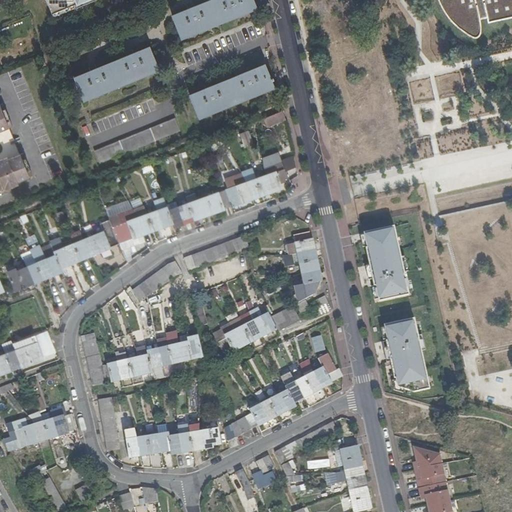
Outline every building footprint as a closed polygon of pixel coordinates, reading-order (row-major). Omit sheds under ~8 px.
[(0,0),(0,27),(32,14),(39,52),(144,8),(140,0),(0,0)] [(254,0),(210,0),(173,15),(181,37),(257,7),(254,0)] [(511,0),(437,0),(438,0),(445,14),(452,22),(459,30),(471,38),(473,38),(474,39),(475,39),(476,39),(477,38),(478,37),(479,36),(480,34),(480,32),(480,26),(480,19),(486,18),(488,23),(511,18),(511,0)] [(74,77),(83,99),(159,69),(150,46),(74,77)] [(190,96),(200,117),(275,87),(265,65),(190,96)] [(0,189),(7,187),(8,190),(20,185),(19,181),(37,174),(28,151),(25,152),(22,146),(20,147),(14,132),(16,131),(14,125),(16,124),(7,101),(0,103),(0,189)] [(285,120),(283,111),(263,119),(266,127),(285,120)] [(176,119),(95,151),(100,164),(182,132),(176,119)] [(249,131),(240,134),(245,148),(253,145),(249,131)] [(279,157),(263,164),(263,168),(281,161),(279,157)] [(281,161),(263,168),(265,175),(271,192),(281,188),(279,181),(287,178),(281,161)] [(252,199),(262,195),(256,179),(254,175),(245,178),(252,199)] [(262,195),(271,192),(265,175),(256,179),(262,195)] [(244,177),(223,185),(225,190),(231,207),(252,199),(245,178),(244,177)] [(225,190),(197,201),(203,217),(231,207),(225,190)] [(197,201),(188,204),(193,221),(203,217),(197,201)] [(188,204),(178,207),(183,224),(193,221),(188,204)] [(137,213),(138,217),(144,234),(154,231),(148,213),(145,206),(135,210),(137,213)] [(173,224),(168,211),(166,206),(158,210),(164,227),(173,224)] [(168,211),(173,224),(174,227),(183,224),(178,207),(168,211)] [(144,234),(138,217),(137,213),(135,210),(135,209),(134,209),(117,216),(126,238),(133,235),(134,238),(144,234)] [(158,210),(148,213),(154,231),(164,227),(158,210)] [(62,228),(69,226),(66,213),(58,214),(62,228)] [(103,233),(83,241),(90,257),(120,245),(111,221),(100,225),(103,233)] [(394,227),(364,233),(364,235),(367,247),(367,248),(365,248),(369,265),(372,279),(374,286),(375,286),(375,287),(378,299),(379,302),(409,295),(404,273),(401,257),(394,227)] [(288,253),(289,255),(297,254),(315,250),(313,241),(311,231),(293,235),(295,243),(286,245),(287,246),(288,253)] [(71,236),(74,244),(80,260),(90,257),(83,241),(81,233),(71,236)] [(36,234),(27,238),(30,245),(38,241),(36,234)] [(246,236),(239,239),(243,251),(250,249),(246,236)] [(235,254),(243,251),(239,239),(231,241),(235,254)] [(71,241),(63,244),(65,248),(71,264),(80,260),(74,244),(72,245),(71,241)] [(229,256),(235,254),(231,241),(224,244),(229,256)] [(222,259),(229,256),(224,244),(218,246),(222,259)] [(216,261),(222,259),(218,246),(211,248),(216,261)] [(44,279),(53,275),(46,259),(41,247),(32,251),(37,263),(43,276),(44,279)] [(65,248),(56,252),(57,255),(61,268),(71,264),(65,248)] [(209,263),(216,261),(211,248),(205,251),(209,263)] [(316,256),(315,250),(297,254),(300,264),(317,260),(316,256)] [(26,261),(28,267),(34,283),(44,279),(43,276),(37,263),(32,251),(22,254),(23,256),(26,261)] [(202,266),(209,263),(205,251),(198,253),(202,266)] [(196,268),(202,266),(198,253),(191,256),(196,268)] [(63,271),(61,268),(57,255),(46,259),(53,275),(63,271)] [(189,271),(196,268),(191,256),(184,258),(189,271)] [(318,266),(317,260),(300,264),(302,274),(319,270),(318,266)] [(168,264),(176,275),(183,273),(175,262),(168,264)] [(170,279),(176,275),(168,264),(162,268),(170,279)] [(24,287),(34,283),(28,267),(17,271),(17,269),(8,272),(15,290),(24,287)] [(164,284),(170,279),(162,268),(156,273),(164,284)] [(321,277),(319,270),(302,274),(304,285),(320,282),(321,279),(321,277)] [(156,273),(150,277),(158,288),(160,287),(164,284),(156,273)] [(152,292),(158,288),(150,277),(144,282),(152,292)] [(144,282),(139,286),(147,297),(148,296),(152,292),(144,282)] [(141,301),(147,297),(139,286),(133,291),(141,301)] [(325,295),(313,301),(316,308),(328,302),(326,299),(325,295)] [(307,306),(304,301),(297,304),(300,310),(307,306)] [(328,302),(316,308),(319,314),(328,311),(330,309),(329,306),(328,302)] [(200,303),(193,306),(199,325),(207,323),(200,303)] [(295,305),(289,308),(296,323),(303,320),(300,313),(295,305)] [(289,308),(280,313),(288,327),(296,323),(289,308)] [(257,313),(252,315),(252,316),(256,327),(262,337),(278,330),(270,314),(264,316),(262,312),(257,314),(257,313)] [(280,331),(288,327),(280,313),(272,317),(280,331)] [(252,341),(262,337),(256,327),(252,316),(252,315),(241,320),(252,341)] [(417,336),(414,318),(384,325),(384,328),(387,339),(387,341),(386,341),(387,348),(390,362),(394,379),(395,378),(396,380),(397,388),(404,389),(414,392),(429,389),(421,351),(417,336)] [(243,346),(252,341),(241,320),(241,319),(231,323),(235,329),(239,337),(243,346)] [(226,354),(243,346),(239,337),(235,329),(231,323),(222,327),(226,337),(219,340),(226,354)] [(47,332),(35,337),(42,356),(54,352),(47,332)] [(82,336),(83,344),(96,341),(94,333),(82,336)] [(322,335),(312,338),(317,352),(326,349),(322,335)] [(188,344),(188,340),(187,336),(179,338),(181,346),(188,344)] [(35,337),(14,344),(16,350),(22,367),(35,362),(43,359),(42,356),(35,337)] [(178,346),(182,363),(202,358),(197,337),(188,340),(188,344),(181,346),(178,346)] [(16,350),(14,344),(14,339),(2,344),(6,354),(16,350)] [(176,339),(167,341),(168,348),(178,346),(176,339)] [(98,348),(96,341),(83,344),(85,351),(98,348)] [(140,346),(135,346),(139,359),(142,376),(152,374),(152,370),(148,353),(147,348),(141,350),(140,346)] [(172,365),(182,363),(178,346),(168,348),(172,365)] [(100,356),(98,348),(85,351),(87,359),(100,356)] [(163,367),(172,365),(168,348),(159,351),(163,367)] [(323,366),(314,371),(323,387),(332,382),(331,381),(342,375),(340,366),(337,368),(327,349),(317,354),(323,366)] [(14,369),(22,367),(16,350),(6,354),(12,370),(14,369)] [(152,370),(163,367),(159,351),(154,352),(148,353),(152,370)] [(5,373),(12,370),(6,354),(0,355),(0,366),(2,374),(5,373)] [(116,357),(118,363),(122,380),(132,378),(128,360),(126,354),(116,357)] [(101,362),(100,356),(87,359),(88,365),(101,362)] [(132,378),(142,376),(139,359),(128,360),(132,378)] [(90,372),(103,369),(105,377),(106,383),(113,382),(119,381),(122,380),(118,363),(102,366),(101,362),(88,365),(90,372)] [(90,372),(92,379),(105,377),(103,369),(90,372)] [(281,376),(288,390),(295,402),(304,397),(296,381),(291,371),(281,376)] [(313,392),(323,387),(314,371),(305,376),(313,392)] [(304,397),(313,392),(305,376),(296,381),(304,397)] [(106,383),(105,377),(92,379),(93,386),(106,384),(106,383)] [(397,388),(396,380),(392,381),(394,391),(403,393),(404,389),(397,388)] [(296,406),(295,402),(288,390),(278,395),(287,411),(296,406)] [(277,415),(287,411),(278,395),(269,400),(277,415)] [(100,400),(101,408),(115,406),(113,397),(100,400)] [(268,420),(277,415),(269,400),(260,405),(268,420)] [(252,429),(268,420),(260,405),(250,410),(253,414),(241,421),(247,419),(252,429)] [(116,413),(115,406),(101,408),(102,415),(116,413)] [(62,408),(52,410),(54,419),(59,435),(69,432),(69,430),(76,429),(72,415),(64,417),(64,415),(62,408)] [(117,420),(116,413),(102,415),(103,422),(117,420)] [(47,415),(42,416),(44,422),(49,438),(59,435),(54,419),(49,420),(47,415)] [(9,451),(39,441),(34,425),(29,426),(26,419),(13,423),(17,440),(10,442),(7,443),(9,451)] [(247,419),(241,421),(243,434),(252,429),(247,419)] [(118,427),(117,420),(103,422),(104,429),(118,427)] [(235,437),(243,435),(243,434),(241,421),(238,422),(233,424),(235,437)] [(39,441),(49,438),(44,422),(34,425),(39,441)] [(333,422),(326,425),(333,437),(339,434),(333,422)] [(17,440),(13,423),(6,425),(10,442),(17,440)] [(158,435),(168,433),(167,424),(157,426),(158,435)] [(235,437),(233,424),(226,426),(228,439),(235,437)] [(179,426),(180,435),(182,452),(192,451),(190,426),(189,425),(179,426)] [(203,449),(200,432),(199,425),(190,426),(192,451),(203,449)] [(326,425),(320,429),(326,440),(333,437),(326,425)] [(119,434),(118,427),(104,429),(105,436),(119,434)] [(219,429),(200,432),(203,449),(214,448),(213,444),(221,443),(219,429)] [(320,429),(314,432),(320,444),(326,440),(320,429)] [(314,432),(307,435),(313,447),(320,444),(314,432)] [(171,451),(169,437),(168,433),(158,435),(161,452),(171,451)] [(120,442),(119,434),(105,436),(107,444),(120,442)] [(151,454),(161,452),(158,435),(148,436),(151,454)] [(169,437),(171,451),(172,454),(182,452),(180,435),(169,437)] [(307,435),(301,439),(307,450),(313,447),(307,435)] [(140,455),(151,454),(148,436),(137,438),(140,455)] [(130,457),(140,455),(137,438),(127,440),(130,457)] [(301,439),(294,442),(301,454),(307,450),(301,439)] [(121,449),(120,442),(107,444),(108,450),(108,451),(121,449)] [(294,442),(288,445),(295,457),(301,454),(294,442)] [(288,445),(282,449),(288,460),(295,457),(288,445)] [(345,469),(362,465),(359,456),(357,445),(340,449),(345,469)] [(416,461),(412,462),(414,469),(419,468),(442,463),(440,455),(413,447),(416,461)] [(281,464),(288,460),(282,449),(276,452),(281,464)] [(270,455),(263,458),(268,471),(273,469),(274,468),(270,455)] [(261,474),(268,471),(263,458),(256,462),(261,474)] [(290,462),(289,462),(282,465),(283,468),(287,476),(296,475),(290,462)] [(418,488),(446,482),(442,463),(419,468),(421,479),(416,480),(418,488)] [(338,482),(347,479),(364,476),(363,471),(362,465),(345,469),(336,470),(338,482)] [(249,501),(256,499),(251,484),(244,470),(237,474),(244,487),(249,501)] [(48,473),(36,480),(40,486),(52,479),(48,473)] [(365,481),(364,476),(347,479),(349,489),(366,486),(365,481)] [(56,486),(52,479),(40,486),(44,492),(56,486)] [(427,506),(450,501),(446,482),(418,488),(420,497),(425,496),(425,499),(427,506)] [(90,500),(97,497),(90,484),(84,488),(90,500)] [(59,492),(56,486),(44,492),(47,499),(59,492)] [(368,494),(366,486),(349,489),(354,510),(355,510),(360,507),(365,506),(371,505),(368,494)] [(88,501),(90,500),(84,488),(82,489),(88,501)] [(84,503),(88,501),(82,489),(78,491),(84,503)] [(146,504),(156,501),(153,489),(143,492),(146,504)] [(63,499),(59,492),(47,499),(51,506),(63,499)] [(124,511),(135,507),(131,494),(119,497),(124,511)] [(66,505),(63,499),(51,506),(54,511),(66,505)] [(452,511),(450,501),(427,506),(428,511),(452,511)]
